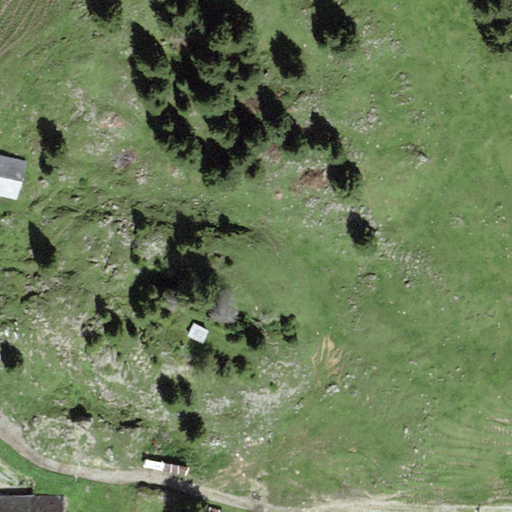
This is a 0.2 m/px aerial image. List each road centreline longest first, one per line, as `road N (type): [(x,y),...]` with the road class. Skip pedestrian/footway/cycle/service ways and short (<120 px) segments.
road 1 (track): [(0,429),(76,470),(156,473),(300,511)]
road 2 (track): [(300,511),(477,511)]
